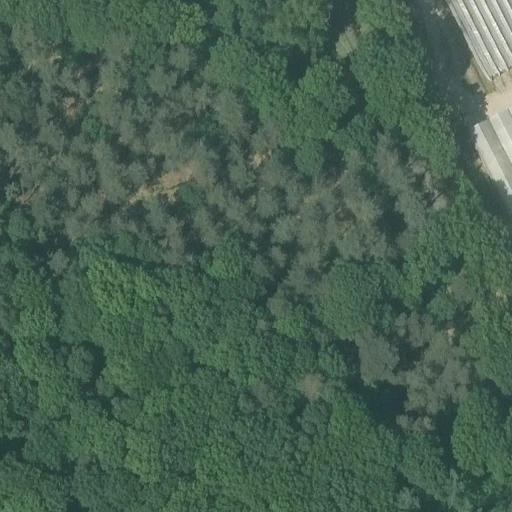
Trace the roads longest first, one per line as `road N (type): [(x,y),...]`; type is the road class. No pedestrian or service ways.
road 1 (track): [(429,0),(454,130),(511,268)]
road 2 (track): [(377,511),(511,444)]
